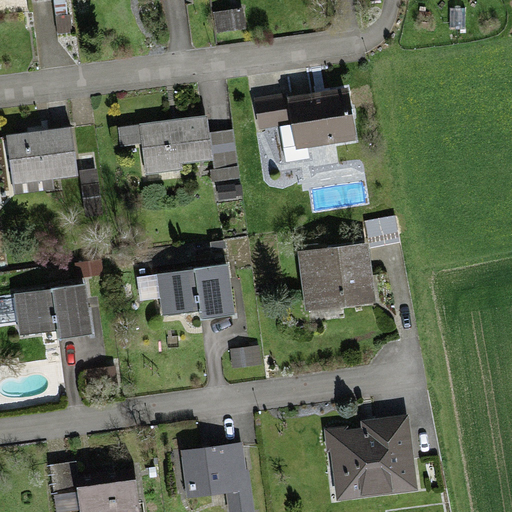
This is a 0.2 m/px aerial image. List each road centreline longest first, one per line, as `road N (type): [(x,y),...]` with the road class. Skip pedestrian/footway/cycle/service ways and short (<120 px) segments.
road 1 (residential): [(0,431),(413,378)]
road 2 (residential): [(359,43),(0,92)]
